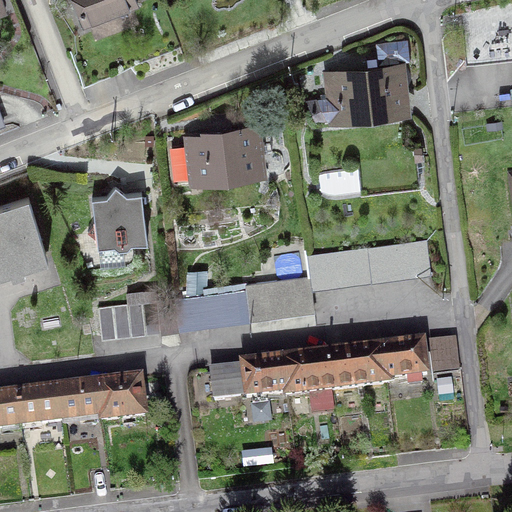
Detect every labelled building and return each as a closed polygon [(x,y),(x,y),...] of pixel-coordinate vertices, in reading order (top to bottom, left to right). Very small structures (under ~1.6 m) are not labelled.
[(74,0),(83,25),(137,3),(135,0),(74,0)] [(511,43),(511,36),(474,37),(475,60),(511,58),(511,43)] [(70,50),(82,80),(112,68),(100,38),(70,50)] [(399,66),(377,69),(377,65),(410,61),(407,40),(376,43),(377,58),(366,59),(368,73),(338,77),(337,72),(325,73),(328,98),(305,100),(315,118),(317,116),(319,119),(324,120),(360,115),(360,118),(384,115),(384,112),(404,109),(399,66)] [(216,181),(240,178),(240,175),(260,172),(254,128),(223,131),(223,135),(190,139),(191,145),(171,148),(175,180),(195,178),(195,180),(215,178),(216,181)] [(387,158),(317,167),(319,188),(328,192),(335,193),(420,182),(415,146),(386,150),(387,158)] [(102,239),(103,246),(153,240),(150,217),(145,214),(149,208),(147,191),(128,193),(119,186),(111,195),(97,197),(98,206),(103,209),(99,214),(100,222),(92,231),(102,239)] [(28,198),(0,206),(0,269),(46,255),(28,198)] [(372,281),(430,273),(427,240),(307,256),(310,277),(311,291),(312,289),(370,281),(372,283),(372,281)] [(245,289),(249,317),(314,309),(311,291),(310,277),(246,285),(247,289),(245,289)] [(249,317),(245,289),(175,298),(179,326),(249,317)] [(179,326),(175,298),(158,300),(156,290),(126,294),(127,304),(98,307),(101,335),(161,329),(161,332),(178,329),(179,326)] [(394,345),(382,347),(387,384),(389,383),(388,379),(406,377),(407,384),(422,382),(421,375),(427,374),(422,342),(407,344),(406,341),(394,343),(394,345)] [(457,343),(432,346),(437,379),(461,376),(457,343)] [(328,354),(333,390),(387,384),(382,347),(371,348),(371,346),(358,347),(358,350),(328,354)] [(333,390),(328,354),(306,357),(305,354),(293,355),(293,358),(283,360),(288,396),(308,394),(311,414),(334,411),(331,391),(333,390)] [(240,370),(240,368),(210,372),(214,399),(240,396),(240,394),(245,393),(247,398),(285,393),(286,396),(288,396),(283,360),(270,361),(270,358),(257,360),(258,363),(242,365),(243,370),(240,370)] [(145,416),(140,378),(98,383),(102,416),(102,421),(145,416)] [(98,383),(56,388),(62,422),(102,416),(98,383)] [(21,427),(62,422),(56,388),(17,393),(21,427)] [(0,394),(0,429),(21,427),(17,393),(0,394)]
